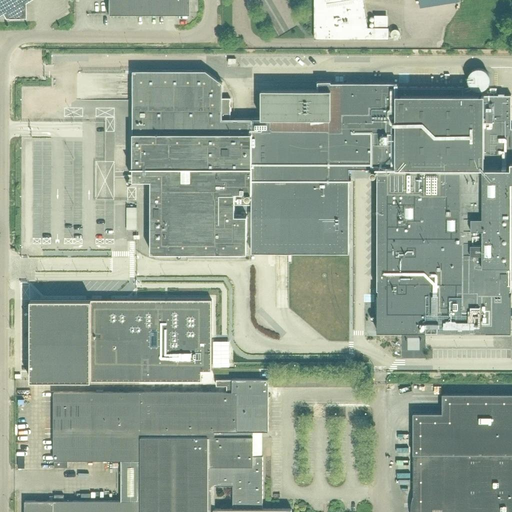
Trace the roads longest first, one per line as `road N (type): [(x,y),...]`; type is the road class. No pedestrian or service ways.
road 1 (unclassified): [(1,199),(10,42),(196,37),(207,31),(210,0)]
road 2 (unknown): [(511,62),(328,64),(310,74),(133,62)]
road 3 (unknown): [(91,264),(230,269),(240,278),(242,337),(296,345)]
road 4 (unknown): [(91,264),(86,128),(26,128)]
road 5 (unclassified): [(1,381),(1,199)]
road 6 (unknown): [(359,351),(356,180)]
road 7 (unknown): [(359,351),(511,364)]
road 8 (unclassified): [(1,511),(1,381)]
road 9 (unclassified): [(378,511),(379,385)]
